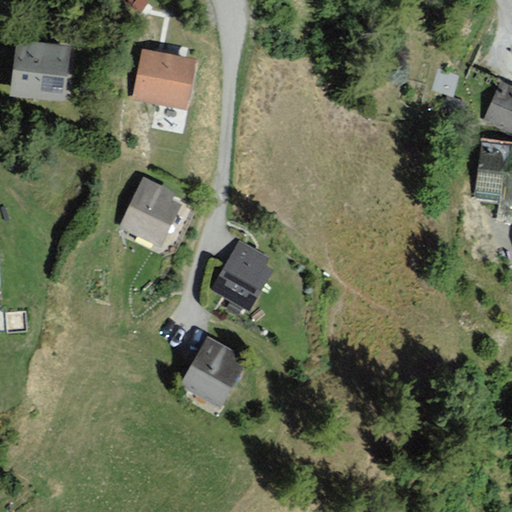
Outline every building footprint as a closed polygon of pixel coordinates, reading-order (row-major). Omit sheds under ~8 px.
[(88,51),(33,46),(29,96),(84,101),(88,51)] [(219,62),(159,51),(151,99),(211,110),(219,62)] [(511,90),(508,89),(494,121),(511,129),(511,90)] [(511,146),(493,144),(486,196),(511,200),(509,216),(511,216),(511,146)] [(191,195),(159,180),(136,229),(182,250),(201,211),(187,204),(191,195)] [(284,263),(252,244),(225,292),(266,316),(291,274),(281,269),(284,263)] [(266,365),(222,341),(196,387),(240,412),(266,365)]
